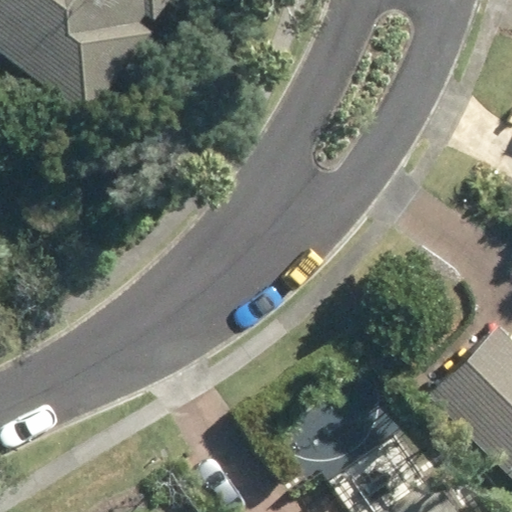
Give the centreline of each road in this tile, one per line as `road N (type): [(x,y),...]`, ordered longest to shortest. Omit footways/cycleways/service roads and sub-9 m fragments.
road 1 (residential): [(0,409),(224,277),(295,200)]
road 2 (residential): [(446,0),(413,101),(360,178),(295,200)]
road 3 (residential): [(295,200),(300,119),(353,0)]
